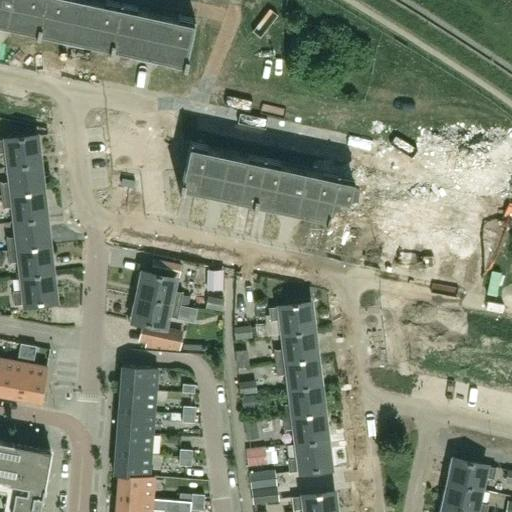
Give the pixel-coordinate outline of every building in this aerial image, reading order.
[(0,0),(0,12),(29,11),(27,0),(0,0)] [(224,0),(145,0),(133,163),(191,175),(192,164),(167,162),(178,16),(251,50),(252,57),(267,177),(244,175),(245,168),(219,166),(218,181),(304,200),(282,27),(224,0)] [(0,153),(8,152),(10,167),(39,164),(36,136),(6,139),(0,140),(0,153)] [(0,185),(1,196),(42,191),(39,164),(10,167),(11,181),(0,182),(0,185)] [(16,222),(45,218),(42,191),(1,196),(3,210),(14,208),(16,222)] [(8,250),(49,246),(45,218),(16,222),(18,235),(6,237),(8,250)] [(22,276),(52,273),(49,246),(8,250),(9,264),(21,263),(22,276)] [(140,272),(137,288),(141,288),(139,297),(180,305),(187,307),(190,296),(180,294),(181,291),(173,290),(175,280),(175,279),(140,272)] [(52,273),(22,276),(24,291),(12,293),(14,306),(25,304),(55,301),(52,273)] [(134,304),(130,320),(144,323),(140,341),(147,343),(146,348),(178,349),(182,334),(164,331),(165,327),(165,326),(164,326),(166,315),(178,318),(180,305),(139,297),(137,305),(134,304)] [(282,320),(283,334),(313,331),(309,303),(268,308),(270,321),(282,320)] [(251,327),(234,329),(235,339),(252,337),(251,327)] [(316,358),(313,331),(283,334),(285,348),(274,349),(275,363),(316,358)] [(4,358),(0,380),(0,394),(19,398),(29,345),(21,343),(18,361),(4,358)] [(29,345),(19,398),(41,402),(48,367),(33,364),(36,346),(29,345)] [(245,350),(235,351),(237,367),(247,366),(245,350)] [(289,375),(290,389),(320,385),(316,358),(275,363),(277,377),(289,375)] [(156,391),(158,367),(122,364),(120,388),(156,391)] [(239,384),(241,394),(256,392),(255,382),(239,384)] [(195,393),(195,385),(183,384),(182,392),(195,393)] [(323,413),(320,385),(290,389),(292,403),(280,404),(282,418),(323,413)] [(156,391),(120,388),(119,410),(155,412),(156,391)] [(241,396),(242,407),(259,404),(258,394),(241,396)] [(183,414),(195,414),(196,407),(196,406),(184,406),(183,414)] [(119,410),(117,431),(153,434),(155,412),(119,410)] [(295,430),(297,444),(326,440),(323,413),(282,418),(284,431),(295,430)] [(183,414),(182,421),(195,422),(195,414),(183,414)] [(254,422),(244,423),(246,439),(256,437),(254,422)] [(115,452),(151,455),(153,434),(117,431),(115,452)] [(0,479),(7,481),(7,483),(27,487),(26,493),(15,491),(10,511),(39,511),(49,458),(51,450),(0,440),(0,479)] [(330,468),(326,440),(297,444),(299,458),(287,460),(289,473),(330,468)] [(246,449),(248,465),(264,463),(262,447),(246,449)] [(180,457),(192,458),(193,450),(180,449),(180,457)] [(115,452),(114,473),(154,476),(155,476),(150,475),(151,455),(115,452)] [(192,458),(180,457),(179,465),(191,465),(192,458)] [(451,458),(447,474),(451,475),(449,483),(480,489),(483,476),(494,479),(496,468),(482,464),(451,458)] [(249,473),(251,488),(277,485),(275,470),(249,473)] [(153,499),(153,498),(154,476),(114,473),(114,474),(119,474),(117,496),(153,499)] [(477,501),(480,489),(449,483),(447,491),(444,490),(440,505),(471,511),(487,511),(489,503),(477,501)] [(277,488),(252,490),(253,504),(278,501),(277,488)] [(294,510),(305,509),(305,511),(335,511),(333,492),(292,497),(294,510)] [(192,493),(192,501),(204,502),(205,494),(192,493)] [(117,496),(115,511),(151,511),(152,510),(163,511),(190,511),(191,509),(192,501),(153,498),(153,499),(117,496)] [(204,502),(192,501),(191,509),(203,510),(204,502)]
